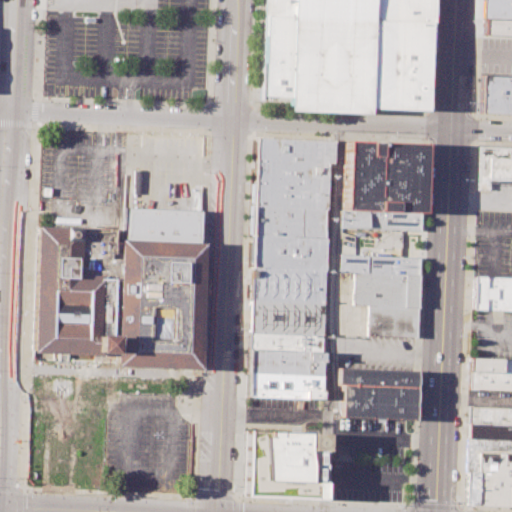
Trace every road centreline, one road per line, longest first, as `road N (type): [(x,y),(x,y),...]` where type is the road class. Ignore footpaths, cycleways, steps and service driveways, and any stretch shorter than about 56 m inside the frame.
road 1 (tertiary): [(238,0),(215,511)]
road 2 (residential): [(0,110),(511,133)]
road 3 (secondary): [(456,0),(438,511)]
road 4 (secondary): [(13,0),(0,368)]
road 5 (secondary): [(0,505),(127,511)]
